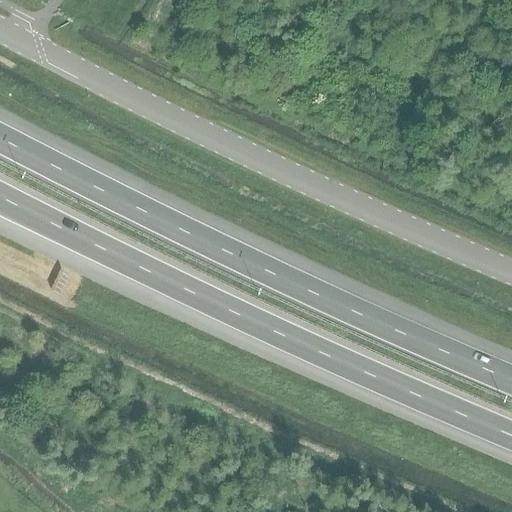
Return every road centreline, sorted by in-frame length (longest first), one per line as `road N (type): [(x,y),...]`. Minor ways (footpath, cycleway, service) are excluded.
road 1 (unclassified): [(511,272),(237,152),(0,27)]
road 2 (motorway): [(511,382),(289,283),(0,139)]
road 3 (motorway): [(0,199),(244,320),(511,436)]
